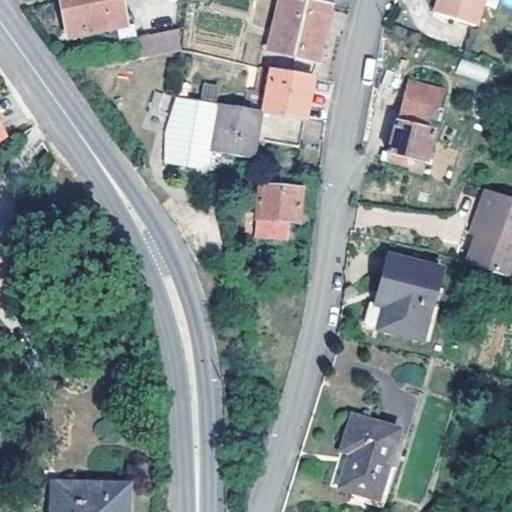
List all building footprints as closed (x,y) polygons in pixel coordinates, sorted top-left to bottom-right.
[(118,0),(59,0),(66,38),(124,27),(118,0)] [(281,0),(270,51),(318,62),(331,6),(307,0),(281,0)] [(480,14),(484,0),(439,0),(435,14),(475,28),(480,14)] [(486,83),(490,68),(460,58),(456,73),(486,83)] [(265,114),(304,121),(312,78),(272,72),(262,70),(258,95),(268,96),(265,114)] [(408,80),(401,102),(432,111),(439,112),(446,90),(408,80)] [(268,96),(258,95),(248,93),(245,111),(265,114),(268,96)] [(221,107),(179,99),(165,134),(164,163),(178,167),(193,170),(208,163),(211,151),(221,107)] [(407,173),(421,177),(433,135),(426,133),(432,111),(401,102),(386,162),(407,167),(407,173)] [(301,148),(304,121),(265,114),(245,111),(221,107),(211,151),(251,160),(255,141),(301,148)] [(260,187),(255,237),(286,241),(288,222),(297,222),(299,190),(260,187)] [(495,194),(486,191),(469,235),(477,239),(495,194)] [(511,259),(511,200),(495,194),(477,239),(468,263),(505,278),(511,259)] [(387,258),(383,268),(373,303),(367,325),(418,339),(425,316),(436,278),(437,274),(387,258)] [(392,408),(419,410),(421,394),(393,392),(392,408)] [(430,394),(418,430),(442,437),(454,401),(430,394)] [(250,423),(260,427),(264,415),(254,411),(250,423)] [(336,487),(373,499),(393,432),(350,418),(339,450),(347,454),(336,487)] [(123,511),(125,488),(55,484),(53,511),(123,511)]
